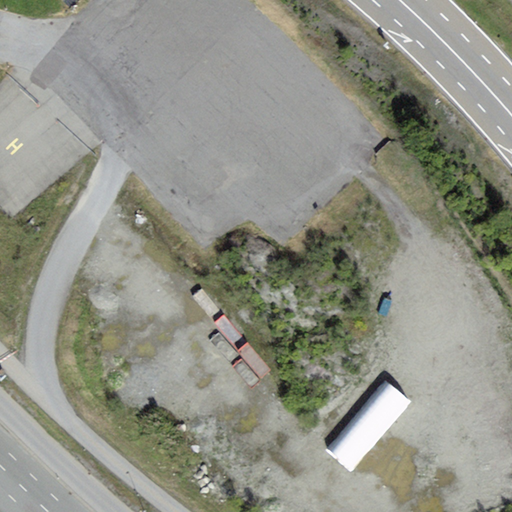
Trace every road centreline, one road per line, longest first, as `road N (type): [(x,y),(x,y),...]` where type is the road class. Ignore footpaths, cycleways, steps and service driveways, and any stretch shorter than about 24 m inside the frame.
road 1 (track): [(62,51),(114,86),(124,116),(117,157),(47,304),(42,363),(55,408)]
road 2 (primary): [(427,24),(511,114)]
